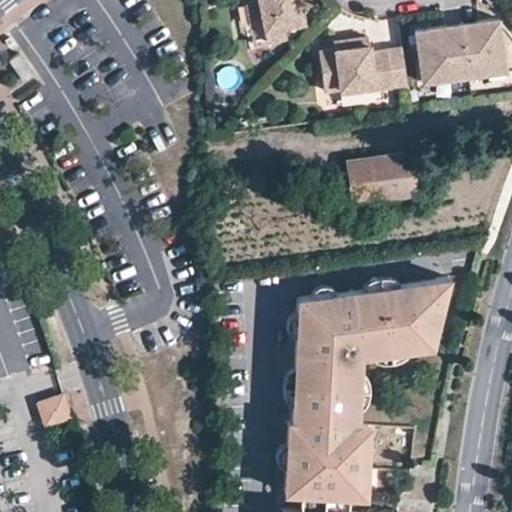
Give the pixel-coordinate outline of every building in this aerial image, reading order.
[(300,19),(296,0),(245,0),(246,1),(252,0),(255,0),(264,39),(284,35),(281,23),(300,19)] [(449,40),(447,23),(415,27),(422,80),(511,68),(511,34),(498,16),(477,19),(479,36),(464,38),(449,40)] [(479,36),(477,19),(462,21),(464,38),(479,36)] [(464,38),(462,21),(447,23),(449,40),(464,38)] [(387,47),(370,50),(369,48),(367,33),(348,35),(349,43),(333,45),(317,47),(322,89),(339,87),(373,82),(373,87),(392,85),(387,47)] [(348,35),(332,37),(333,45),(349,43),(348,35)] [(407,83),(402,45),(387,47),(392,85),(407,83)] [(9,58),(23,79),(34,71),(20,51),(9,58)] [(373,82),(339,87),(339,92),(373,87),(373,82)] [(414,177),(410,152),(350,161),(354,202),(371,200),(415,193),(415,188),(414,177)] [(421,177),(414,177),(415,188),(422,188),(421,177)] [(372,219),(371,200),(354,202),(354,221),(372,219)] [(383,274),(378,273),(374,274),(369,276),(366,278),(363,281),(361,284),(359,287),(397,282),(389,275),(383,274)] [(309,295),(296,297),(295,310),(294,334),(294,335),(294,350),(334,353),(333,368),(293,365),(291,403),(290,419),(287,418),(286,435),(297,436),(296,443),(286,442),(285,464),(284,489),(301,490),(346,491),(353,492),(356,422),(357,406),(359,368),(359,353),(369,352),(407,346),(429,343),(446,274),(397,282),(359,287),(333,291),(309,295)] [(327,283),(323,282),(320,282),(315,284),(312,286),(310,291),(309,295),(333,291),(331,287),(329,285),(327,283)] [(294,334),(295,310),(292,311),(288,313),(287,315),(285,320),(284,322),(285,327),(286,330),(289,332),(294,334)] [(407,346),(369,352),(370,353),(372,354),(373,355),(375,356),(376,357),(377,357),(379,358),(381,358),(384,359),(387,359),(391,358),(393,358),(396,357),(399,355),(401,354),(403,352),(405,349),(407,346)] [(334,353),(294,350),(293,365),(333,368),(334,353)] [(291,403),(293,365),(290,367),(286,371),(284,375),(282,380),(282,384),(282,389),(283,394),(286,398),(288,401),(291,403)] [(368,385),(367,381),(365,375),(362,371),(359,368),(357,406),(360,404),(362,401),(364,398),(366,395),(367,390),(368,385)] [(70,414),(62,392),(38,401),(45,422),(70,414)] [(364,492),(367,422),(356,422),(353,492),(364,492)] [(285,464),(286,442),(286,440),(282,441),(279,443),(277,446),(275,451),(276,455),(277,459),(280,462),(283,464),(285,464)] [(346,491),(301,490),(300,506),(345,509),(346,491)]
